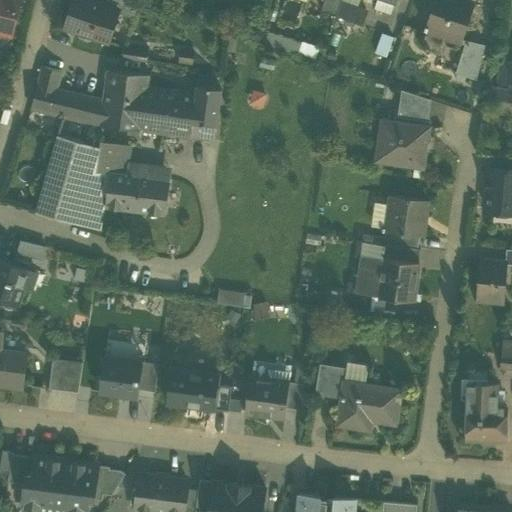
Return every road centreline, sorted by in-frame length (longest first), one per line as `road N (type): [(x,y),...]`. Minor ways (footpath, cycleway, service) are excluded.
road 1 (residential): [(425,468),(0,420)]
road 2 (residential): [(425,468),(473,127)]
road 3 (residential): [(0,148),(48,0)]
